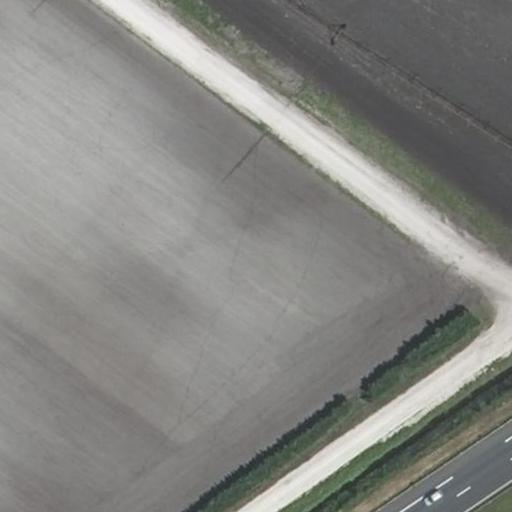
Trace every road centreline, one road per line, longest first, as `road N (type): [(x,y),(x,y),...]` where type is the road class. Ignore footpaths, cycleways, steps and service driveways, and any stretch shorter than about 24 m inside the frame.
road 1 (track): [(511,292),(121,0)]
road 2 (track): [(511,336),(263,511)]
